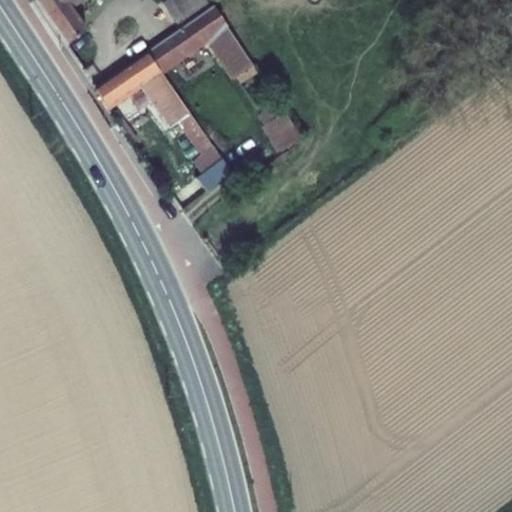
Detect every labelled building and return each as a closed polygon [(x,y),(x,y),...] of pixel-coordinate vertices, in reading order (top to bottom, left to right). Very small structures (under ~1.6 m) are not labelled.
[(43,0),(61,29),(112,0),(43,0)] [(162,0),(160,2),(176,25),(209,3),(206,0),(162,0)] [(150,49),(163,70),(209,39),(234,77),(253,65),(214,5),(178,29),(150,49)] [(150,49),(94,87),(106,109),(148,81),(172,119),(188,108),(163,70),(150,49)] [(269,125),(286,150),(301,138),(284,113),(269,125)]
